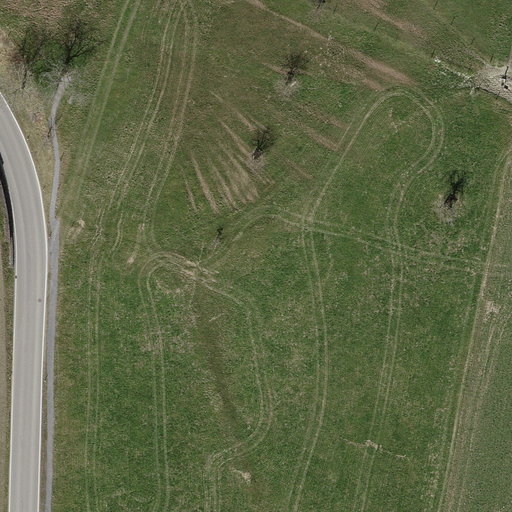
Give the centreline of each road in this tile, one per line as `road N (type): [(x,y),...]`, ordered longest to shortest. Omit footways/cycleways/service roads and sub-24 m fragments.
road 1 (tertiary): [(26,511),(34,237),(24,174),(0,111)]
road 2 (track): [(135,0),(54,237),(34,237)]
